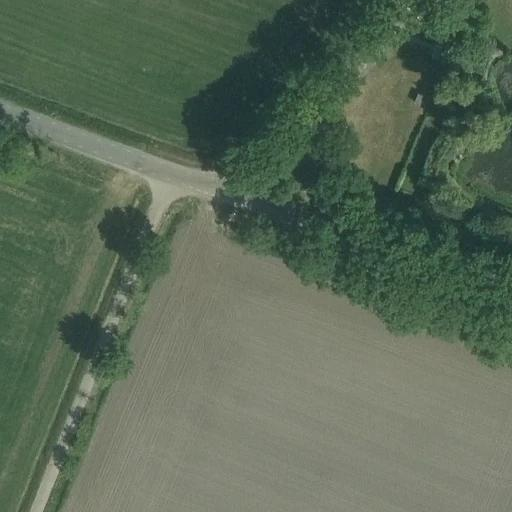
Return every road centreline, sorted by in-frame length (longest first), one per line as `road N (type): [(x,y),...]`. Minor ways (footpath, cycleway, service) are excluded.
road 1 (unclassified): [(35,511),(170,172)]
road 2 (tertiary): [(170,172),(0,110)]
road 3 (tertiary): [(511,297),(364,244)]
road 4 (unclassified): [(364,244),(333,182),(326,97)]
road 5 (tertiary): [(364,244),(224,192)]
road 6 (tertiary): [(224,192),(326,97)]
road 7 (tertiary): [(326,97),(414,0)]
